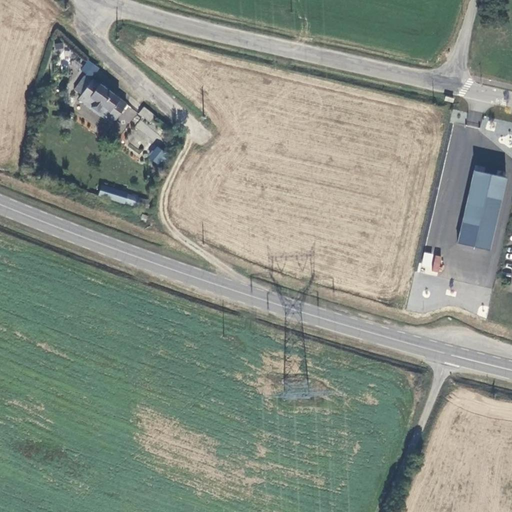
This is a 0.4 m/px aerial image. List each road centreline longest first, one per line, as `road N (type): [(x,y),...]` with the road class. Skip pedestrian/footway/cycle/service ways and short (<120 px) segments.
road 1 (secondary): [(0,202),(241,291),(449,352)]
road 2 (tertiary): [(452,85),(107,0)]
road 3 (track): [(241,291),(213,257),(159,217),(164,178),(192,126)]
road 4 (unclassified): [(449,352),(387,511)]
